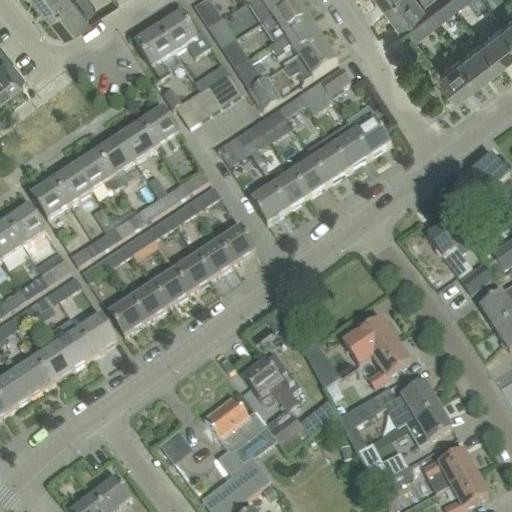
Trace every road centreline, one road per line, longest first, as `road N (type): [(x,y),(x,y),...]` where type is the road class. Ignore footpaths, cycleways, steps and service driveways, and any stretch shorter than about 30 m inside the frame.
road 1 (tertiary): [(99,414),(362,224)]
road 2 (residential): [(511,446),(444,329),(362,224)]
road 3 (residential): [(441,165),(333,0)]
road 4 (tertiary): [(0,502),(99,414)]
road 5 (residential): [(172,511),(99,414)]
